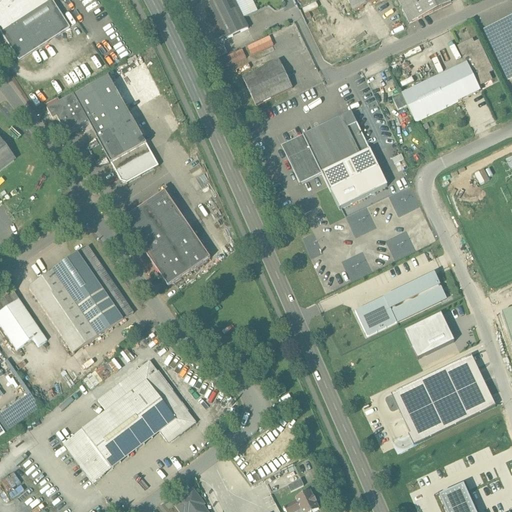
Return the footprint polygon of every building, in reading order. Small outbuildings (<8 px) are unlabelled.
[(0,0),(0,33),(1,35),(52,2),(55,0),(0,0)] [(234,0),(216,0),(209,4),(227,40),(249,29),(234,0)] [(347,0),(354,12),(379,0),(347,0)] [(449,0),(398,0),(410,24),(452,4),(449,0)] [(52,2),(1,35),(18,62),(69,29),(52,2)] [(511,20),(486,33),(510,79),(511,78),(511,20)] [(270,36),(248,46),(252,55),(275,45),(270,36)] [(433,45),(446,40),(445,37),(432,41),(433,45)] [(472,41),(459,48),(467,65),(485,56),(479,43),(474,45),(472,41)] [(208,54),(212,61),(228,54),(224,46),(208,54)] [(467,65),(445,75),(458,102),(480,92),(478,87),(492,81),(488,74),(493,72),(485,56),(467,65)] [(279,61),(243,79),(256,106),(293,89),(279,61)] [(445,75),(402,96),(415,123),(458,102),(445,75)] [(109,78),(48,111),(53,122),(57,120),(66,136),(89,123),(97,139),(132,120),(109,78)] [(402,96),(393,100),(398,111),(407,107),(402,96)] [(351,113),(341,118),(346,128),(357,124),(351,113)] [(341,118),(323,127),(329,137),(346,128),(341,118)] [(97,139),(111,165),(147,145),(132,119),(132,120),(97,139)] [(346,128),(329,137),(323,127),(303,136),(322,174),(370,151),(357,124),(346,128)] [(303,136),(282,147),(300,185),(322,174),(303,136)] [(0,172),(14,162),(0,143),(0,172)] [(147,145),(111,165),(121,183),(128,185),(159,167),(147,145)] [(370,151),(322,174),(331,193),(379,169),(370,151)] [(402,155),(392,160),(394,165),(395,165),(404,160),(402,155)] [(404,160),(395,165),(399,172),(408,168),(404,160)] [(210,260),(165,193),(123,221),(168,288),(210,260)] [(367,209),(356,215),(365,232),(376,227),(367,209)] [(133,314),(88,247),(78,255),(123,321),(133,314)] [(78,255),(28,288),(74,355),(123,321),(78,255)] [(356,312),(369,338),(448,300),(436,274),(356,312)] [(13,293),(0,301),(0,314),(19,301),(13,293)] [(19,301),(0,314),(0,327),(16,352),(33,340),(38,348),(46,342),(19,301)] [(406,333),(419,360),(454,344),(441,316),(406,333)] [(472,357),(392,394),(415,444),(496,406),(472,357)] [(150,363),(98,402),(106,413),(63,445),(93,484),(160,434),(168,445),(196,424),(150,363)] [(95,372),(84,380),(91,390),(103,382),(95,372)] [(24,400),(0,414),(0,435),(33,415),(24,400)] [(288,485),(299,480),(297,475),(286,481),(288,485)] [(301,480),(288,486),(291,493),(304,486),(301,480)] [(479,511),(465,481),(436,494),(444,511),(510,511),(511,511),(510,511),(479,511)] [(310,491),(296,499),(297,501),(284,507),(286,511),(296,511),(301,509),(302,511),(314,511),(319,509),(310,491)] [(203,505),(193,492),(177,504),(178,506),(177,507),(180,511),(205,511),(202,507),(203,505)]
